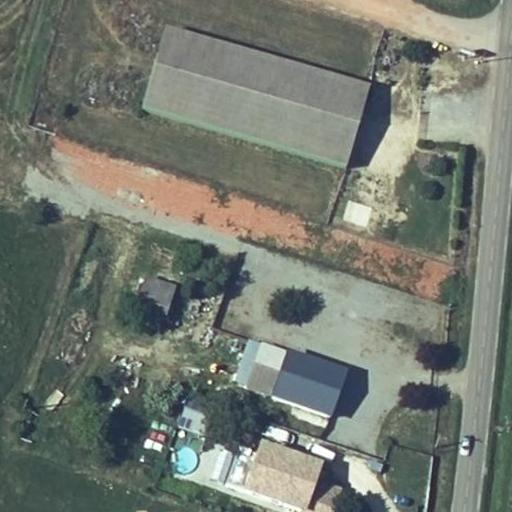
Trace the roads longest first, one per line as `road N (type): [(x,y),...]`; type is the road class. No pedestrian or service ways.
road 1 (secondary): [(511,0),(458,511)]
road 2 (track): [(360,0),(507,38)]
